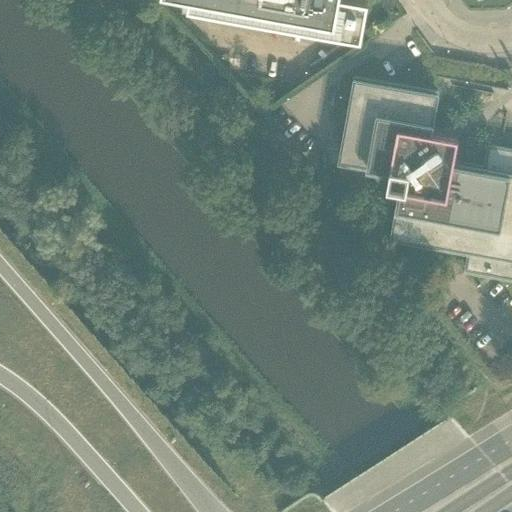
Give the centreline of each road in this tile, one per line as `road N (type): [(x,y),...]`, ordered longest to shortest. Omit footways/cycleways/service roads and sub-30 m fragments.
road 1 (trunk): [(209,511),(0,267)]
road 2 (trunk): [(0,377),(44,411),(137,511)]
road 3 (secondary): [(511,440),(394,511)]
